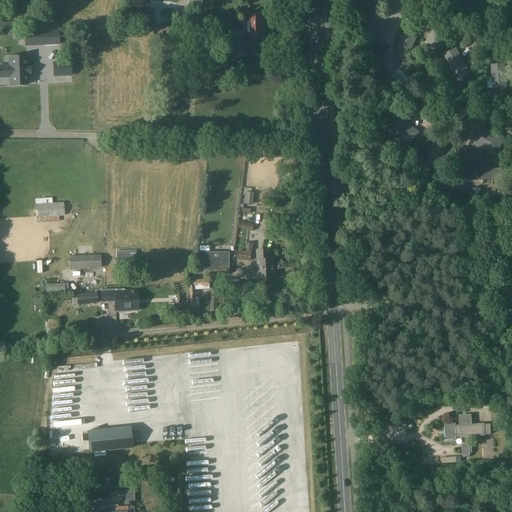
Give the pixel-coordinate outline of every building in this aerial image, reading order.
[(149,9),(127,8),(126,24),(149,24),(149,9)] [(57,15),(32,16),(32,29),(58,28),(57,15)] [(245,16),(246,37),(238,37),(238,45),(239,45),(239,48),(246,48),(247,54),(255,54),(254,37),(262,37),(262,36),(265,36),(265,25),(261,25),(261,15),(245,16)] [(183,24),(161,25),(161,26),(154,27),(155,48),(183,47),(183,24)] [(415,38),(403,32),(397,46),(409,51),(415,38)] [(58,33),(25,34),(25,45),(58,44),(58,33)] [(455,49),(443,55),(455,75),(466,69),(459,56),(455,49)] [(0,66),(0,77),(13,77),(13,85),(11,86),(27,85),(27,77),(28,77),(28,65),(26,66),(26,57),(10,58),(10,66),(0,66)] [(395,66),(398,68),(405,73),(412,64),(403,57),(395,66)] [(497,65),(490,66),(492,88),(506,87),(503,64),(497,65)] [(398,68),(390,78),(410,93),(417,84),(404,74),(405,73),(398,68)] [(388,129),(386,131),(407,148),(418,133),(397,117),(397,118),(388,129)] [(478,127),(471,145),(496,156),(504,138),(478,127)] [(433,137),(427,167),(441,170),(447,140),(433,137)] [(505,170),(463,166),(462,178),(504,182),(505,170)] [(35,218),(64,216),(63,203),(34,204),(35,218)] [(240,222),(238,228),(252,232),(254,225),(240,222)] [(251,251),(251,243),(245,243),(246,251),(247,251),(247,253),(237,251),(236,260),(249,261),(249,253),(249,251),(251,251)] [(256,270),(271,269),(271,260),(266,260),(265,250),(255,250),(256,265),(256,270)] [(203,267),(203,272),(203,273),(228,273),(229,253),(203,252),(203,256),(203,261),(204,261),(204,267),(203,267)] [(100,269),(100,256),(69,257),(69,269),(100,269)] [(136,258),(116,259),(116,268),(136,267),(136,258)] [(256,270),(238,271),(238,277),(247,277),(247,275),(249,275),(249,279),(257,279),(272,278),(271,269),(256,270)] [(190,307),(195,306),(193,287),(209,286),(208,279),(188,281),(190,307)] [(137,292),(124,292),(124,289),(104,290),(105,300),(114,300),(115,311),(138,310),(137,292)] [(209,311),(216,311),(216,304),(223,304),(223,292),(210,291),(209,311)] [(97,304),(97,300),(96,292),(75,293),(76,299),(76,305),(97,304)] [(195,306),(190,307),(191,318),(199,317),(199,308),(195,308),(195,306)] [(455,424),(445,425),(445,441),(456,440),(455,437),(484,436),(483,425),(471,426),(470,416),(465,416),(459,416),(459,426),(455,426),(455,424)] [(90,431),(79,436),(80,456),(123,454),(122,434),(90,435),(89,432),(91,431),(90,431)] [(461,444),(462,456),(470,456),(469,443),(461,444)] [(127,507),(116,508),(116,505),(99,506),(99,503),(90,504),(90,511),(133,511),(133,507),(127,508),(127,507)]
